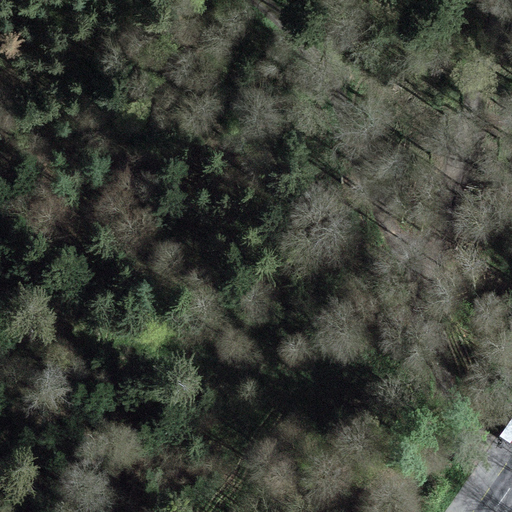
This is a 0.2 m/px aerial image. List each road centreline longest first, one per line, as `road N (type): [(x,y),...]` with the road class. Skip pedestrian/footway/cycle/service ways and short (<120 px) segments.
road 1 (track): [(502,0),(426,297),(430,343),(461,418),(511,465)]
road 2 (track): [(270,0),(334,92),(426,297)]
